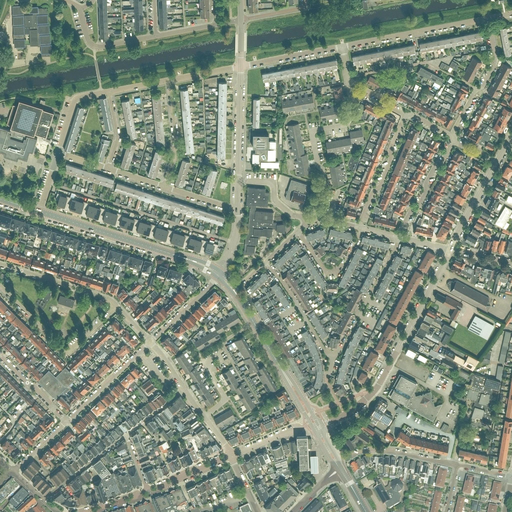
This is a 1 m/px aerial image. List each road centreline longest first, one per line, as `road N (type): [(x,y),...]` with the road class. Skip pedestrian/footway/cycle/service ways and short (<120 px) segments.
road 1 (tertiary): [(317,429),(375,390),(450,248)]
road 2 (secondary): [(220,274),(39,211)]
road 3 (secondary): [(317,429),(220,274)]
road 4 (residential): [(310,217),(322,180),(311,131),(344,124),(348,81)]
road 5 (residential): [(0,285),(69,351),(116,306)]
road 6 (residential): [(341,45),(487,17)]
road 7 (residential): [(399,236),(332,356)]
road 8 (residential): [(347,76),(424,61),(475,89)]
road 9 (residential): [(0,264),(116,306)]
road 10 (residential): [(403,114),(358,228)]
